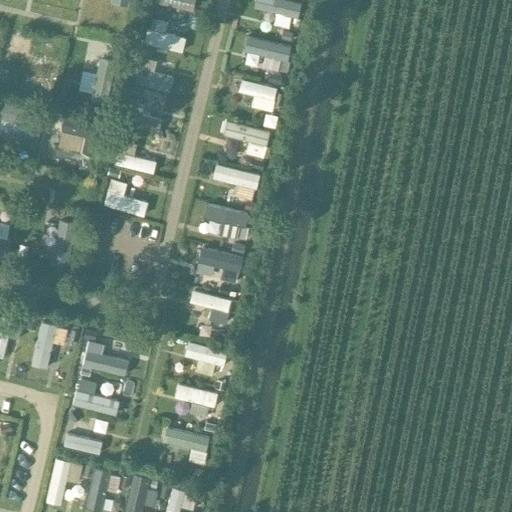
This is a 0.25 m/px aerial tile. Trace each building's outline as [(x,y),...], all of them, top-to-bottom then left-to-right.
[(155,0),(196,11),(198,0),(155,0)] [(257,0),(257,4),(301,15),(304,1),(300,0),(257,0)] [(167,29),(170,20),(152,14),(145,39),(185,52),(190,36),(167,29)] [(253,33),(248,48),(268,54),(264,66),(280,71),(284,56),(290,58),(294,45),(253,33)] [(0,70),(0,83),(47,94),(53,65),(4,54),(0,70)] [(141,55),(135,81),(172,89),(178,62),(141,55)] [(83,68),(80,97),(112,101),(117,57),(101,56),(100,70),(83,68)] [(244,76),(240,90),(257,94),(254,105),(275,110),(281,86),(244,76)] [(163,96),(140,90),(137,101),(159,108),(163,96)] [(3,102),(2,134),(29,135),(30,103),(3,102)] [(59,143),(97,153),(104,123),(67,113),(59,143)] [(270,141),(273,128),(231,117),(227,131),(270,141)] [(157,172),(160,159),(118,149),(115,161),(157,172)] [(237,183),(235,193),(255,198),(262,172),(217,161),(213,176),(237,183)] [(113,176),(105,203),(147,215),(152,199),(127,192),(130,181),(113,176)] [(215,201),(211,216),(238,223),(235,236),(252,240),(259,212),(215,201)] [(0,251),(10,253),(15,222),(0,219),(0,251)] [(46,251),(71,252),(72,229),(47,228),(46,251)] [(205,245),(202,259),(224,265),(222,277),(239,281),(245,254),(205,245)] [(226,322),(235,301),(196,284),(186,305),(226,322)] [(8,332),(23,333),(25,314),(0,312),(0,352),(7,353),(8,332)] [(56,342),(66,344),(70,324),(40,319),(32,363),(51,367),(56,342)] [(129,360),(133,333),(90,328),(87,355),(129,360)] [(188,337),(184,353),(226,365),(230,349),(188,337)] [(82,377),(78,406),(120,411),(122,396),(99,394),(101,379),(82,377)] [(176,381),(174,396),(218,402),(220,388),(176,381)] [(194,399),(190,409),(209,417),(213,407),(194,399)] [(190,459),(205,463),(212,435),(169,423),(164,439),(193,446),(190,459)] [(104,451),(106,438),(63,431),(61,444),(104,451)] [(65,503),(70,477),(81,480),(85,461),(55,456),(47,500),(65,503)] [(110,511),(123,473),(97,464),(84,503),(110,511)] [(144,511),(147,502),(156,505),(163,481),(134,474),(124,511),(144,511)] [(182,511),(185,505),(194,508),(199,493),(173,486),(165,511),(182,511)]
